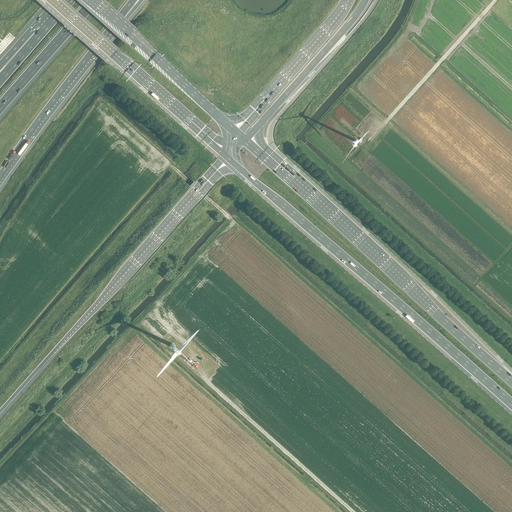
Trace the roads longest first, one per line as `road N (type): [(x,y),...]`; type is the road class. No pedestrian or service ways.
road 1 (primary): [(227,158),(511,403)]
road 2 (motorway): [(0,411),(227,158)]
road 3 (primary): [(511,381),(266,159)]
road 4 (primary): [(52,0),(227,158)]
road 5 (motorway): [(0,177),(117,19)]
road 6 (primary): [(235,134),(93,0)]
road 7 (motorway): [(348,0),(235,134)]
road 8 (motorway): [(260,121),(366,0)]
road 9 (motorway): [(0,107),(94,0)]
